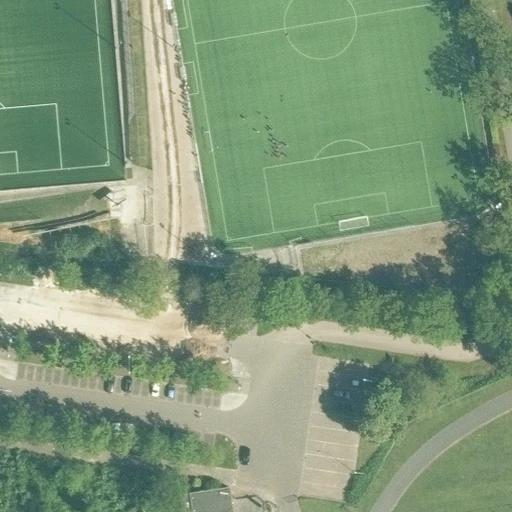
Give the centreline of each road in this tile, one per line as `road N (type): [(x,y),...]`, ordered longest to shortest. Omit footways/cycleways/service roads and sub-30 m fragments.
road 1 (unclassified): [(0,314),(281,355),(302,328),(474,352),(511,335)]
road 2 (unknown): [(380,511),(427,454),(511,406)]
road 3 (unclassified): [(511,136),(489,0)]
